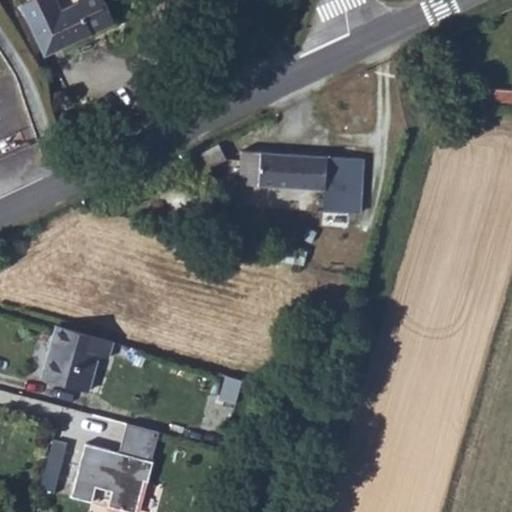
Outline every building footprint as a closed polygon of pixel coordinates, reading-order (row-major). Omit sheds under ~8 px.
[(41,14),(41,16),(44,50),(95,47),(110,46),(106,0),(102,0),(79,2),(79,14),(73,15),(72,11),(41,14)] [(222,168),(213,149),(189,160),(198,179),(222,168)] [(378,156),(238,151),(237,184),(340,187),(339,211),(375,212),(378,156)] [(97,362),(103,341),(48,327),(33,385),(78,397),(87,363),(88,359),(97,362)] [(161,429),(129,420),(124,438),(139,442),(136,453),(87,440),(73,494),(94,499),(98,484),(114,488),(110,503),(138,511),(147,477),(150,478),(155,458),(153,458),(161,429)] [(76,452),(48,448),(44,488),(72,492),(76,452)]
